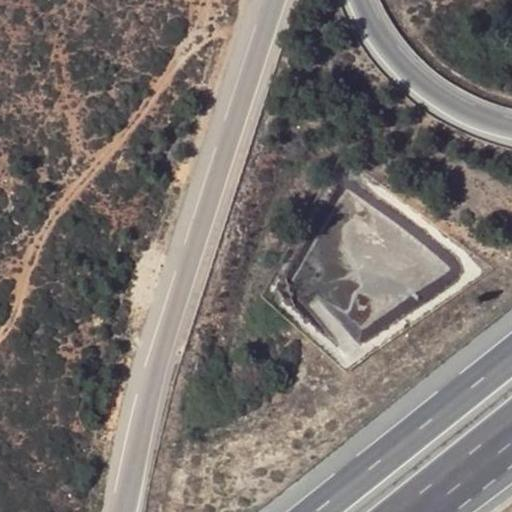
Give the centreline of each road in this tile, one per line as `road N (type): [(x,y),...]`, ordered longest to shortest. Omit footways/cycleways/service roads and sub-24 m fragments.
road 1 (trunk): [(277,0),(188,263),(121,511)]
road 2 (trunk): [(511,356),(316,511)]
road 3 (trunk): [(511,128),(456,108),(413,78),(357,0)]
road 4 (trunk): [(415,511),(511,435)]
